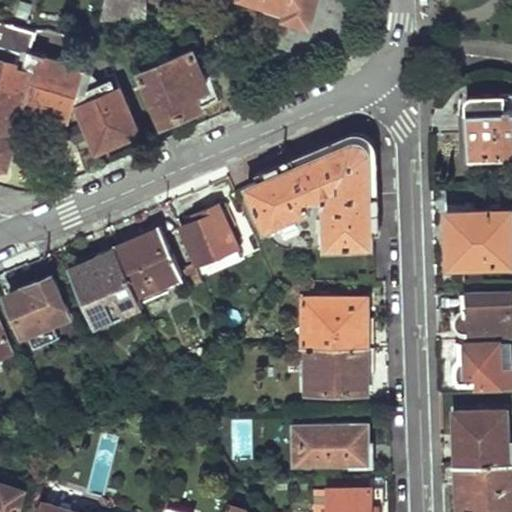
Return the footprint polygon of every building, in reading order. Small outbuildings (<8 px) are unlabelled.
[(104,0),(99,19),(112,19),(150,18),(147,0),(104,0)] [(261,0),(265,7),(309,20),(315,0),(261,0)] [(0,161),(7,164),(24,104),(68,118),(73,104),(78,87),(87,89),(88,86),(97,60),(75,53),(72,61),(30,49),(36,33),(0,21),(0,161)] [(191,52),(142,73),(162,119),(205,101),(203,95),(215,90),(207,71),(200,73),(191,52)] [(78,87),(73,104),(77,105),(95,147),(138,129),(117,82),(114,84),(111,77),(88,86),(87,89),(78,87)] [(460,108),(459,112),(461,158),(511,155),(511,95),(493,96),(474,96),(471,96),(467,98),(463,101),(462,103),(461,104),(460,108)] [(352,142),(248,185),(267,226),(274,238),(282,246),(289,250),(293,251),(374,248),(371,154),(371,152),(371,149),(370,147),(369,145),(367,143),(366,142),(363,141),(360,141),(358,141),(354,142),(352,142)] [(219,202),(179,220),(198,262),(237,245),(219,202)] [(492,211),(447,212),(450,266),(511,265),(511,214),(492,215),(492,211)] [(163,227),(117,247),(138,297),(184,276),(163,227)] [(101,264),(82,271),(91,290),(83,293),(97,328),(144,309),(138,297),(117,247),(98,255),(101,264)] [(98,255),(72,267),(83,293),(91,290),(82,271),(101,264),(98,255)] [(195,265),(185,270),(192,287),(203,282),(195,265)] [(6,294),(24,334),(27,333),(52,322),(71,314),(53,273),(6,294)] [(454,320),(453,322),(454,328),(456,331),(456,332),(461,334),(463,334),(465,334),(465,339),(511,337),(511,309),(511,291),(465,293),(465,309),(465,310),(457,314),(454,318),(454,320)] [(368,296),(305,296),(304,345),(307,345),(368,346),(368,296)] [(0,315),(0,354),(14,348),(0,315)] [(52,322),(27,333),(34,348),(59,338),(52,322)] [(499,340),(455,342),(456,387),(501,385),(499,340)] [(302,349),(301,391),(374,392),(373,374),(377,373),(377,346),(368,346),(307,345),(307,349),(302,349)] [(507,408),(455,411),(457,464),(509,462),(507,408)] [(36,410),(35,422),(48,421),(46,416),(44,410),(36,410)] [(294,425),(293,464),(370,465),(371,425),(294,425)] [(511,461),(509,462),(457,464),(459,511),(511,509),(511,461)] [(0,511),(18,511),(25,492),(0,483),(0,511)] [(329,511),(329,486),(313,487),(313,511),(329,511)] [(385,486),(329,486),(329,511),(379,511),(379,503),(385,503),(385,486)] [(78,511),(46,502),(42,511),(78,511)]
